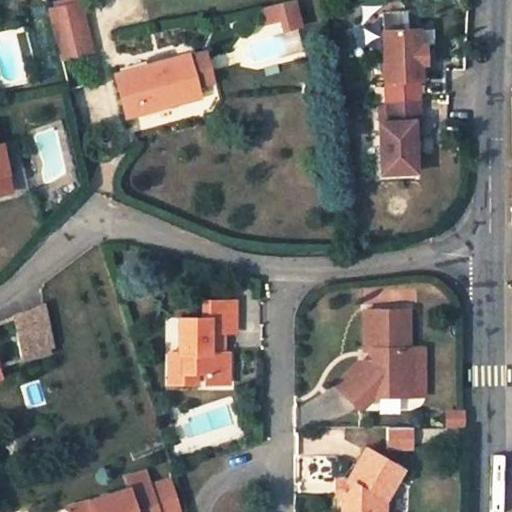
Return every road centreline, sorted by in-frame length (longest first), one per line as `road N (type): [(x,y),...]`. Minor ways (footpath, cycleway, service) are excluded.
road 1 (residential): [(280,268),(117,222),(91,227),(0,297)]
road 2 (residential): [(495,511),(491,247)]
road 3 (residential): [(491,247),(497,0)]
road 4 (residential): [(491,247),(280,268)]
road 5 (residential): [(280,268),(279,466)]
